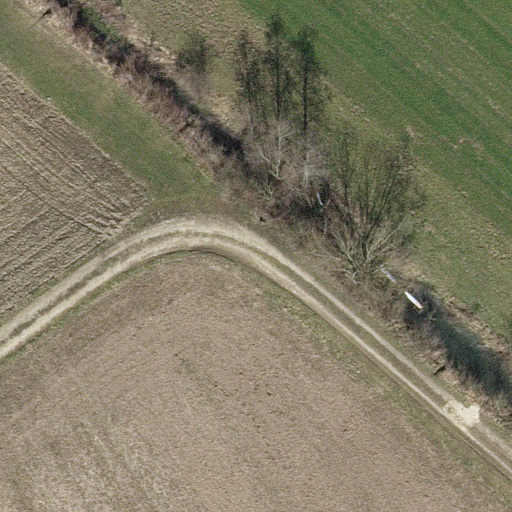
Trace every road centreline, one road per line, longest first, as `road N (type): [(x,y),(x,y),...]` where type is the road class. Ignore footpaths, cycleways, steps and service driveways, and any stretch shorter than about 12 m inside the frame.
road 1 (track): [(511,459),(277,260),(246,241),(200,231)]
road 2 (track): [(200,231),(151,165),(0,25)]
road 3 (track): [(200,231),(157,241),(0,352)]
